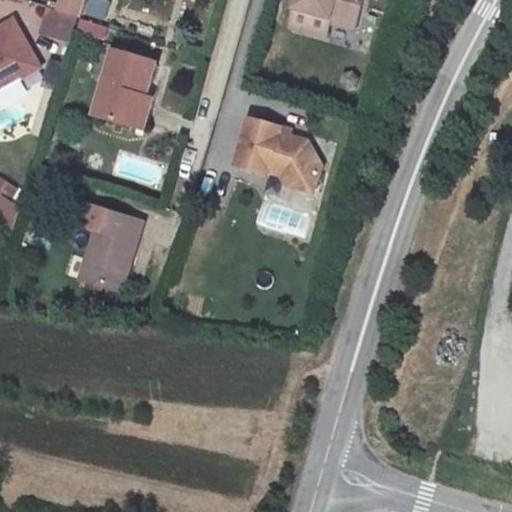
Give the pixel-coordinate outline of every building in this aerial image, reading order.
[(73,41),(83,0),(54,0),(46,34),(73,41)] [(129,0),(128,19),(170,23),(172,0),(129,0)] [(289,0),(286,12),(328,23),(330,14),(357,21),(362,0),(289,0)] [(0,73),(4,72),(9,81),(30,72),(9,17),(0,21),(0,73)] [(118,56),(101,117),(135,128),(141,102),(149,105),(159,67),(118,56)] [(0,85),(9,81),(4,72),(0,73),(0,85)] [(291,139),(260,130),(247,177),(278,185),(280,182),(293,186),(297,195),(323,202),(331,176),(318,153),(299,148),(290,145),(291,139)] [(291,139),(290,145),(299,148),(301,142),(291,139)] [(110,210),(90,277),(132,289),(146,242),(139,241),(145,220),(110,210)]
